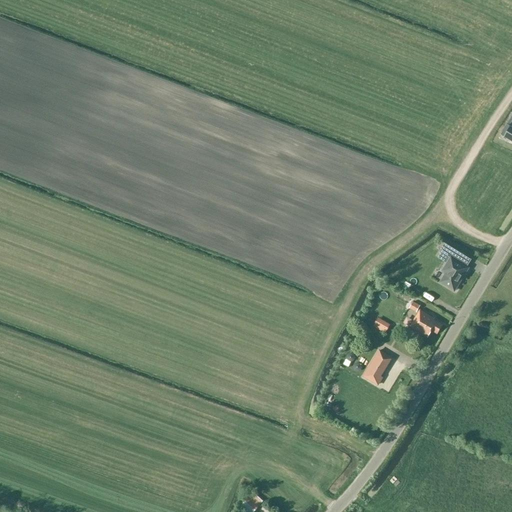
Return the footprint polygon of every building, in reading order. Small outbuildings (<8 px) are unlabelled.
[(511,127),(510,126),(503,137),(511,142),(511,127)] [(441,252),(453,259),(450,264),(448,262),(442,271),(446,273),(440,283),(454,291),(468,268),(459,262),(463,255),(446,244),(441,252)] [(409,309),(416,313),(420,306),(413,301),(409,309)] [(432,331),(437,334),(443,325),(427,316),(428,315),(420,310),(410,327),(428,338),(432,331)] [(373,327),(387,328),(388,320),(374,318),(373,327)] [(380,376),(383,371),(372,363),(364,376),(378,385),(382,377),(380,376)] [(237,510),(238,511),(252,511),(262,501),(252,492),(237,510)]
